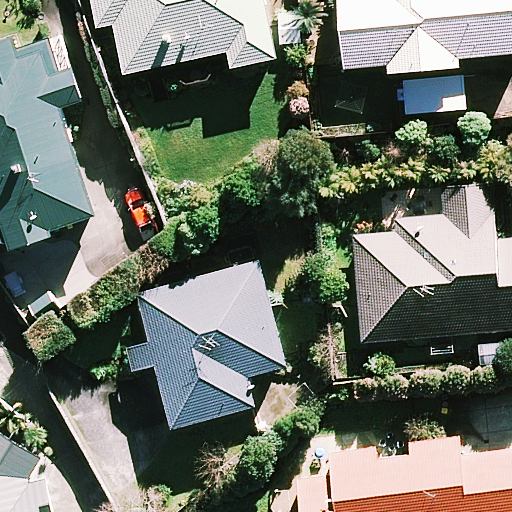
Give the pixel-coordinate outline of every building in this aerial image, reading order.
[(281,61),(266,0),(98,0),(105,29),(119,26),(131,77),(232,54),(236,71),(281,61)] [(511,0),(343,0),(350,70),(392,67),(393,77),(465,71),(464,61),(511,56),(511,0)] [(302,8),(275,13),(282,54),(309,49),(302,8)] [(23,51),(20,41),(0,47),(0,216),(13,255),(105,223),(66,111),(84,104),(72,71),(66,73),(55,40),(23,51)] [(511,242),(499,244),(494,186),(447,190),(449,216),(397,221),(398,235),(359,238),(367,343),(511,331),(511,242)] [(142,296),(154,339),(130,346),(141,385),(165,379),(179,431),(263,408),(255,378),(289,369),(260,263),(142,296)] [(37,457),(0,435),(0,511),(42,511),(36,487),(37,457)] [(511,511),(511,452),(462,458),(460,440),(414,446),(416,456),(382,460),(380,451),(332,457),(334,477),(303,481),(306,511),(511,511)]
